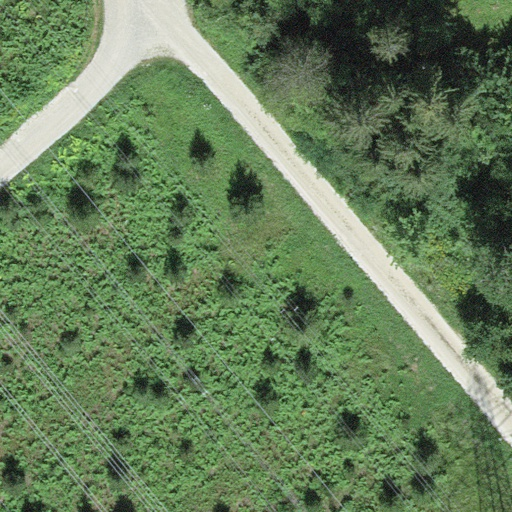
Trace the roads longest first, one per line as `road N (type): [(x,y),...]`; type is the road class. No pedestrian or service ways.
road 1 (track): [(138,0),(511,433)]
road 2 (track): [(152,16),(0,156)]
